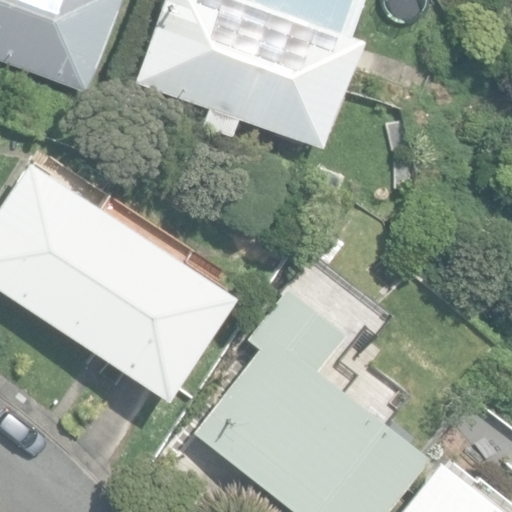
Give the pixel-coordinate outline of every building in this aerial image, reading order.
[(0,0),(0,59),(81,89),(114,0),(0,0)] [(235,113),(306,137),(352,0),(160,0),(133,78),(207,103),(200,122),(228,131),(235,113)] [(146,110),(169,120),(176,104),(153,94),(146,110)] [(0,195),(0,286),(163,393),(230,290),(26,156),(0,195)] [(298,248),(323,264),(339,239),(315,223),(298,248)] [(192,428),(299,511),(369,511),(420,449),(313,365),(342,328),(285,284),(245,335),(256,344),(192,428)] [(508,511),(436,455),(391,511),(508,511)]
